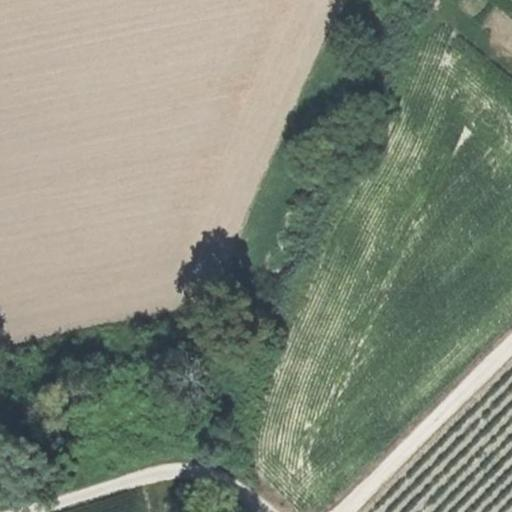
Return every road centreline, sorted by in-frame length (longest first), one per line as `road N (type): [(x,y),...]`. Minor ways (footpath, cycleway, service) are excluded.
road 1 (track): [(261,511),(235,488),(199,473),(142,479),(28,511)]
road 2 (track): [(511,344),(343,511)]
